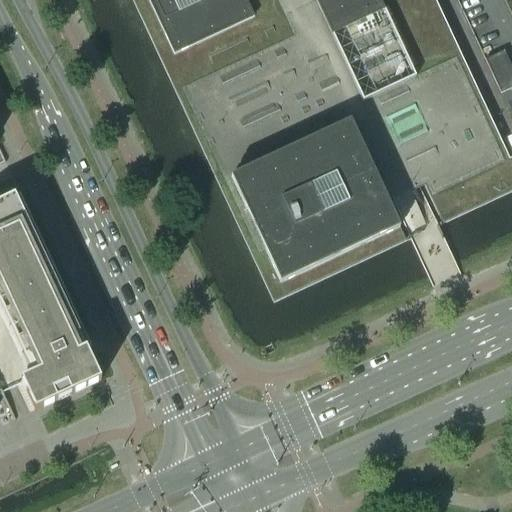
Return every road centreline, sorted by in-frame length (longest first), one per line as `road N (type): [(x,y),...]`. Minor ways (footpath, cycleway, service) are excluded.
road 1 (tertiary): [(239,449),(18,0)]
road 2 (tertiary): [(0,20),(205,465)]
road 3 (secondary): [(511,324),(239,449)]
road 4 (secondary): [(260,496),(511,382)]
